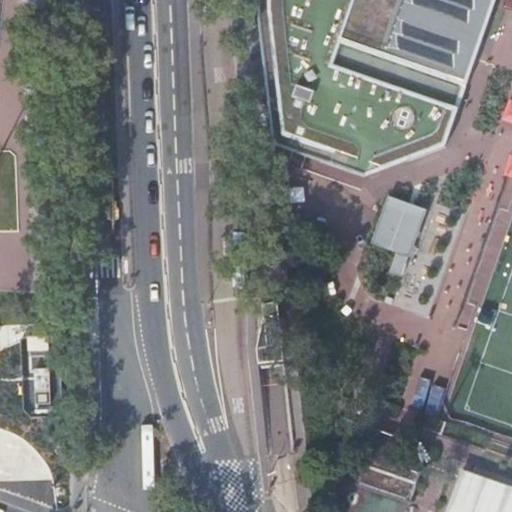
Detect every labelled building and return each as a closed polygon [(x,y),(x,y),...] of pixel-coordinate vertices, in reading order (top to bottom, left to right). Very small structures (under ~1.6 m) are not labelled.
[(264,0),(258,18),(262,53),(272,148),(368,179),(448,148),(498,0),(264,0)] [(0,144),(19,145),(23,37),(0,36),(0,144)] [(371,242),(406,256),(423,213),(387,199),(371,242)] [(261,305),(263,330),(264,346),(265,356),(282,355),(278,303),(261,305)] [(264,346),(263,330),(257,358),(262,357),(265,356),(264,346)] [(359,484),(411,501),(421,472),(403,466),(411,439),(377,429),(359,484)] [(477,467),(511,478),(511,439),(490,432),(489,435),(477,467)] [(511,511),(511,495),(460,478),(447,511),(511,511)]
